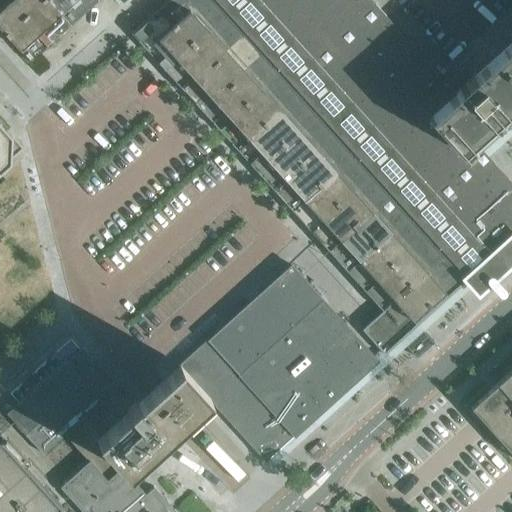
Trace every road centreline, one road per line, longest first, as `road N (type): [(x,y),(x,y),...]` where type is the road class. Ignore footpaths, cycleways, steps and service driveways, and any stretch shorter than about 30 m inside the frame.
road 1 (residential): [(268,511),(94,321),(33,102),(0,64)]
road 2 (tertiary): [(342,457),(511,306)]
